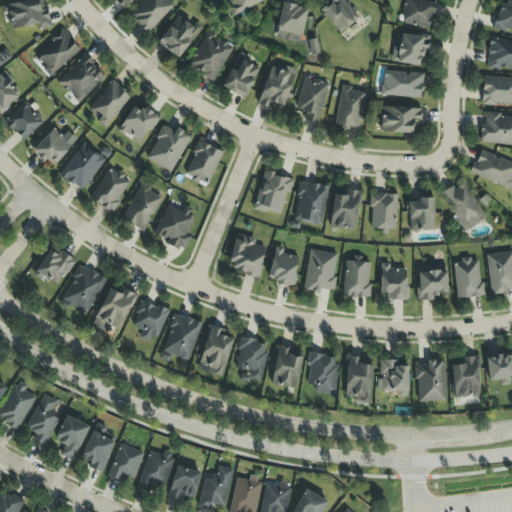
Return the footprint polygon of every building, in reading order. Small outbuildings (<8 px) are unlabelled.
[(43,0),(29,0),(2,8),(9,34),(50,23),(43,0)] [(116,0),(124,8),(133,0),(116,0)] [(174,5),(168,0),(145,0),(129,17),(147,34),(174,5)] [(228,0),(225,2),(231,16),(265,0),(228,0)] [(338,34),(358,20),(343,0),(327,0),(318,7),(338,34)] [(405,0),(400,23),(430,30),(437,4),(421,0),(405,0)] [(511,32),(511,2),(500,0),(499,0),(493,28),(511,32)] [(299,43),(307,9),(283,3),(275,38),(299,43)] [(200,30),(179,14),(157,43),(177,59),(200,30)] [(51,76),(80,49),(62,30),(33,57),(51,76)] [(213,82),(234,49),(207,32),(187,65),(213,82)] [(391,62),(422,67),(427,38),(397,33),(391,62)] [(511,41),(490,38),(486,67),(511,71),(511,41)] [(0,66),(11,58),(4,49),(0,52),(0,66)] [(260,62),(237,53),(223,89),(247,98),(260,62)] [(57,83),(79,104),(105,76),(83,55),(57,83)] [(258,105),(271,109),(273,103),(284,107),(295,71),(270,64),(258,105)] [(0,110),(22,94),(4,71),(0,74),(0,110)] [(382,97),(422,98),(422,73),(382,72),(382,97)] [(328,84),(303,77),(295,109),(308,112),(306,121),(318,124),(328,84)] [(481,104),(511,105),(511,78),(482,77),(481,104)] [(86,110),(105,127),(131,97),(112,81),(86,110)] [(352,87),(340,85),(334,127),(359,131),(365,93),(352,91),(352,87)] [(4,121),(23,141),(43,122),(25,102),(4,121)] [(140,145),(159,117),(144,107),(141,112),(133,107),(117,130),(140,145)] [(380,133),(416,134),(417,124),(421,124),(421,108),(381,107),(380,133)] [(511,145),(511,115),(485,114),(484,125),(480,125),(479,144),(511,145)] [(171,173),(190,137),(164,124),(145,159),(171,173)] [(32,150),(52,168),(73,144),(53,126),(32,150)] [(222,151),(198,142),(184,176),(208,186),(222,151)] [(59,174),(81,192),(105,161),(83,144),(59,174)] [(511,162),(478,151),(470,175),(511,189),(511,188),(511,162)] [(109,213),(133,182),(111,166),(89,198),(109,213)] [(292,178),(264,170),(253,209),(281,217),(292,178)] [(320,226),(329,187),(299,181),(295,198),(298,198),(293,220),(320,226)] [(485,219),(463,182),(442,195),(464,232),(485,219)] [(143,232),(163,198),(141,185),(121,219),(143,232)] [(334,195),(328,226),(353,231),(360,192),(346,190),(344,197),(334,195)] [(370,229),(396,229),(396,194),(370,194),(370,229)] [(433,197),(407,198),(408,231),(434,230),(433,197)] [(168,241),(166,244),(183,252),(190,237),(187,235),(196,214),(168,201),(153,234),(168,241)] [(256,239),(237,234),(228,270),(258,278),(266,249),(254,246),(256,239)] [(299,257),(282,254),(283,248),(274,247),(267,282),(293,287),(299,257)] [(34,276),(58,288),(73,260),(48,248),(34,276)] [(303,290),(320,293),(321,289),(332,290),(338,254),(309,250),(303,290)] [(511,251),(485,255),(490,294),(511,291),(511,251)] [(456,300),(482,297),(478,258),(460,260),(460,263),(452,264),(456,300)] [(346,259),(342,296),(368,299),(371,262),(346,259)] [(406,269),(389,268),(389,264),(380,264),(379,294),(387,294),(387,301),(405,301),(406,269)] [(87,314),(105,279),(79,266),(61,301),(87,314)] [(417,273),(417,301),(432,301),(432,294),(446,295),(447,266),(431,266),(431,273),(417,273)] [(105,333),(109,326),(118,330),(135,295),(111,284),(91,326),(105,333)] [(142,331),(139,338),(153,345),(168,310),(158,306),(157,308),(141,301),(130,326),(142,331)] [(188,362),(202,324),(174,314),(161,352),(188,362)] [(221,377),(233,340),(221,336),(223,330),(211,325),(196,369),(221,377)] [(269,345),(242,338),(234,368),(242,370),(239,381),(248,383),(249,379),(259,381),(269,345)] [(295,390),(303,352),(277,347),(270,384),(295,390)] [(509,385),(509,379),(511,378),(511,353),(485,356),(488,382),(499,381),(500,386),(509,385)] [(314,393),(333,396),(338,357),(310,354),(306,384),(315,386),(314,393)] [(372,366),(361,365),(362,358),(347,357),(343,399),(358,401),(358,403),(369,404),(372,366)] [(478,397),(477,359),(451,359),(452,397),(478,397)] [(445,402),(445,360),(428,361),(428,365),(416,365),(416,402),(445,402)] [(380,391),(397,392),(397,397),(407,397),(408,361),(381,361),(380,391)] [(0,411),(0,421),(19,430),(34,397),(24,392),(27,386),(15,380),(0,411)] [(32,440),(43,445),(64,405),(43,394),(25,429),(35,434),(32,440)] [(88,426),(65,416),(54,442),(60,445),(56,454),(73,461),(88,426)] [(93,430),(80,458),(92,463),(90,468),(100,473),(115,440),(93,430)] [(120,481),(123,476),(133,480),(143,454),(120,445),(108,477),(120,481)] [(163,486),(174,454),(164,451),(162,456),(149,451),(137,488),(150,492),(153,482),(163,486)] [(191,504),(200,473),(177,466),(167,496),(191,504)] [(232,470),(216,466),(212,480),(204,478),(197,508),(208,510),(209,504),(224,508),(232,470)] [(237,476),(228,511),(254,511),(261,482),(237,476)] [(285,511),(290,489),(265,484),(259,511),(285,511)] [(320,511),(326,499),(303,490),(294,511),(320,511)] [(0,511),(17,511),(22,500),(0,491),(0,511)]
